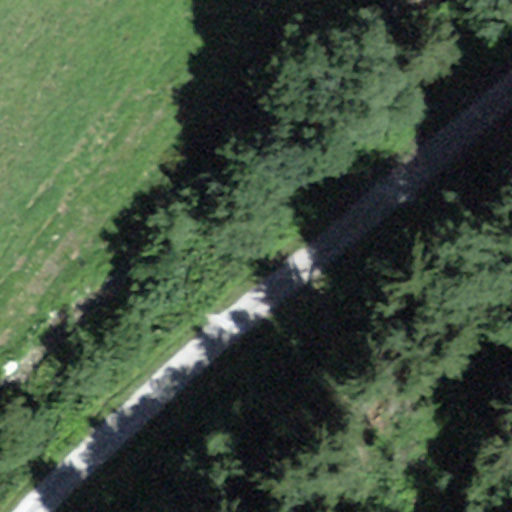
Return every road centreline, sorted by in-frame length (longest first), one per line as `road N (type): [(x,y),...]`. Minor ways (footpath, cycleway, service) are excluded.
road 1 (track): [(43,511),(245,322),(511,113)]
road 2 (track): [(316,0),(187,116),(0,320)]
